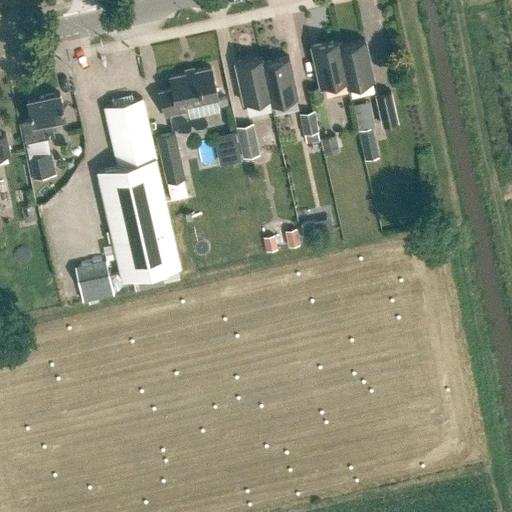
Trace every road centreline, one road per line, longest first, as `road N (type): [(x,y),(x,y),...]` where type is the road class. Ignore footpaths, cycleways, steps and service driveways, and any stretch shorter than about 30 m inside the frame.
road 1 (track): [(503,511),(409,0)]
road 2 (track): [(511,266),(458,0)]
road 3 (tertiary): [(88,28),(214,0)]
